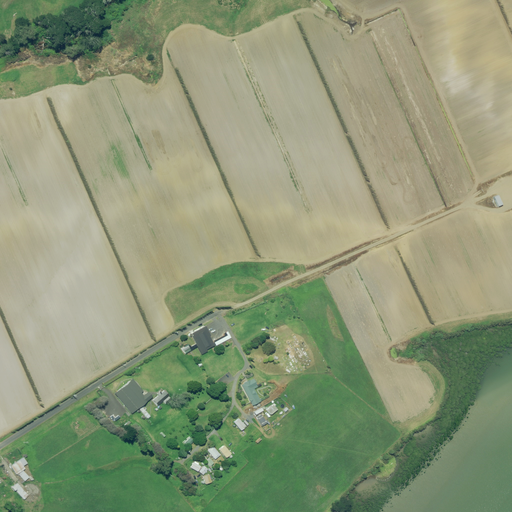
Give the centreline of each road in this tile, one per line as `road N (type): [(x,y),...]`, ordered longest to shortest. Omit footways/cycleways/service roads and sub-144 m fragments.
road 1 (track): [(484,192),(226,309)]
road 2 (unclassified): [(0,446),(226,309)]
